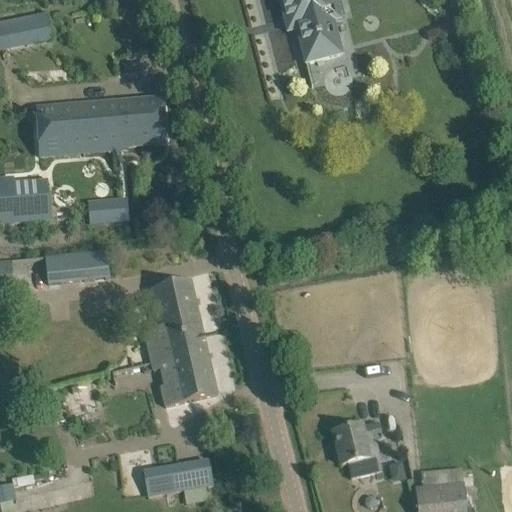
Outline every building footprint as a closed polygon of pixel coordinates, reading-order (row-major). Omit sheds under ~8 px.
[(335,4),(333,0),(278,0),(287,33),(296,30),(305,67),(342,57),(328,6),(335,4)] [(0,25),(0,53),(52,43),(47,17),(0,25)] [(40,118),(43,151),(44,160),(129,154),(129,149),(165,147),(162,103),(40,112),(40,118)] [(14,180),(0,180),(0,226),(50,222),(46,184),(15,186),(14,180)] [(87,206),(89,227),(129,224),(127,203),(87,206)] [(106,255),(46,261),(49,287),(108,281),(106,255)] [(160,331),(145,334),(152,364),(167,361),(164,346),(202,337),(190,285),(152,294),(160,331)] [(167,361),(152,364),(155,374),(160,373),(164,389),(158,390),(163,409),(215,396),(202,337),(164,346),(167,361)] [(383,442),(379,426),(361,431),(361,429),(334,436),(342,469),(347,467),(351,482),(381,474),(374,444),(383,442)] [(406,465),(392,468),(395,483),(409,481),(406,465)] [(180,469),(144,475),(148,499),(184,493),(180,469)] [(422,490),(416,490),(417,511),(466,511),(462,469),(421,472),(422,490)] [(12,485),(0,487),(0,504),(16,501),(12,485)]
